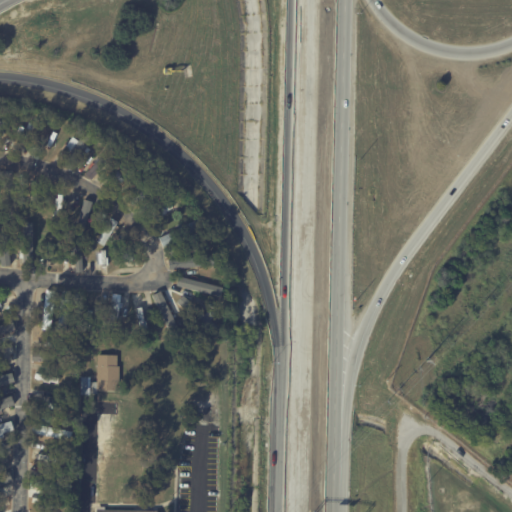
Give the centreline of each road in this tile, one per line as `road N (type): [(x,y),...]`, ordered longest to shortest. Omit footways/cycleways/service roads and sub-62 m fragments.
road 1 (motorway): [(0,77),(116,110),(220,196),(265,282),(288,447)]
road 2 (motorway): [(299,0),(288,447)]
road 3 (motorway): [(334,416),(344,0)]
road 4 (residential): [(0,159),(88,189),(125,214),(155,258),(145,278),(120,285),(0,275)]
road 5 (motorway): [(334,416),(380,292),(511,109)]
road 6 (residential): [(24,277),(17,511)]
road 7 (residential): [(511,491),(433,431),(417,431),(402,456),(403,511)]
road 8 (motorway): [(511,44),(443,51),(396,30),(372,0)]
